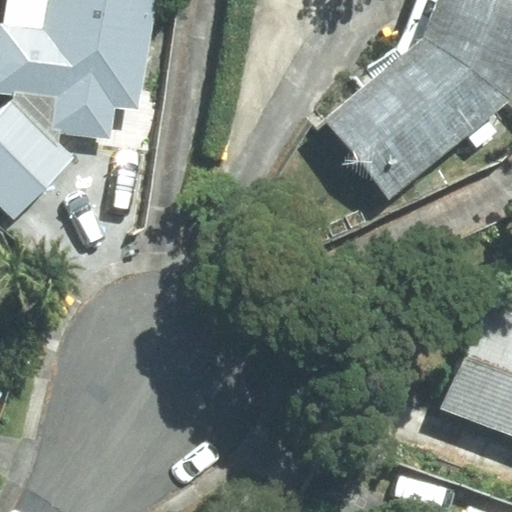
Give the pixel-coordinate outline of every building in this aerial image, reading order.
[(126,109),(138,0),(26,0),(24,24),(0,21),(0,92),(39,97),(35,128),(98,137),(101,106),(126,109)] [(373,198),(487,96),(511,23),(511,6),(493,0),(408,0),(398,28),(300,117),(373,198)] [(61,157),(0,99),(0,214),(2,216),(61,157)] [(511,319),(462,302),(423,409),(511,441),(511,480),(507,493),(511,495),(511,319)] [(360,396),(349,425),(494,476),(504,447),(360,396)] [(469,511),(443,503),(439,511),(469,511)]
